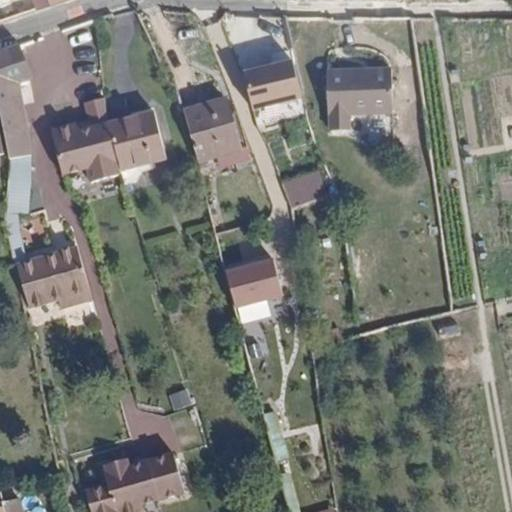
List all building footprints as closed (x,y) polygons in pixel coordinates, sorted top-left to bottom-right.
[(34,0),(39,9),(62,0),(34,0)] [(284,21),(264,25),(270,61),(290,57),(284,21)] [(32,80),(19,46),(0,53),(0,112),(10,161),(32,156),(27,132),(28,131),(18,84),(32,80)] [(294,63),(246,74),(254,111),(261,109),(264,124),(307,114),(294,63)] [(389,118),(389,74),(325,74),(324,119),(329,119),(329,134),(346,134),(347,118),(389,118)] [(76,130),(53,136),(63,176),(89,169),(92,183),(121,176),(108,125),(105,99),(85,104),(91,129),(77,132),(76,130)] [(241,150),(237,138),(226,100),(184,113),(199,162),(219,157),(241,150)] [(155,114),(108,125),(120,171),(122,176),(125,185),(136,182),(141,173),(139,167),(167,160),(155,114)] [(244,136),(237,138),(241,150),(219,157),(222,167),(250,159),(244,136)] [(31,183),(32,156),(10,161),(8,181),(31,183)] [(320,172),(285,185),(295,210),(330,197),(320,172)] [(8,181),(5,214),(18,216),(28,217),(31,183),(8,181)] [(5,220),(15,266),(17,266),(28,263),(18,216),(5,214),(5,220)] [(28,263),(17,266),(29,309),(59,301),(61,309),(92,301),(78,249),(28,263)] [(274,259),(226,272),(235,308),(284,295),(274,259)] [(276,414),(264,417),(288,511),(298,511),(288,474),(292,473),(276,414)] [(144,511),(143,505),(185,494),(174,455),(129,467),(127,460),(104,466),(106,473),(104,474),(107,486),(86,491),(91,511),(144,511)] [(0,511),(21,511),(19,500),(3,504),(1,494),(0,494),(0,511)]
